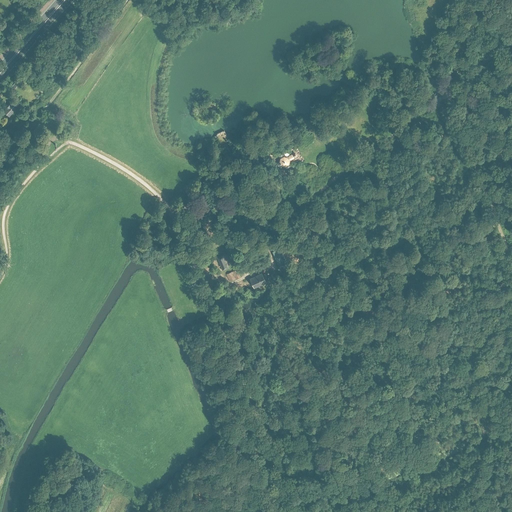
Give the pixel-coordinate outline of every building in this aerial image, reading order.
[(12,102),(4,111),(9,115),(17,106),(12,102)] [(18,146),(14,143),(9,150),(14,153),(18,146)] [(262,156),(267,151),(262,147),(258,152),(262,156)] [(289,165),(290,160),(291,160),(298,156),(295,152),(289,156),(288,156),(283,155),(282,154),(279,156),(280,157),(279,162),(278,163),(279,166),(281,165),(286,167),(289,166),(289,165)] [(286,262),(280,248),(273,251),(279,265),(286,262)] [(230,258),(228,253),(223,255),(217,257),(223,270),(229,268),(233,266),(230,258)] [(230,281),(233,280),(240,277),(237,270),(227,275),(230,281)] [(266,273),(263,274),(262,273),(250,279),(254,288),(266,282),(265,281),(268,279),(266,273)]
